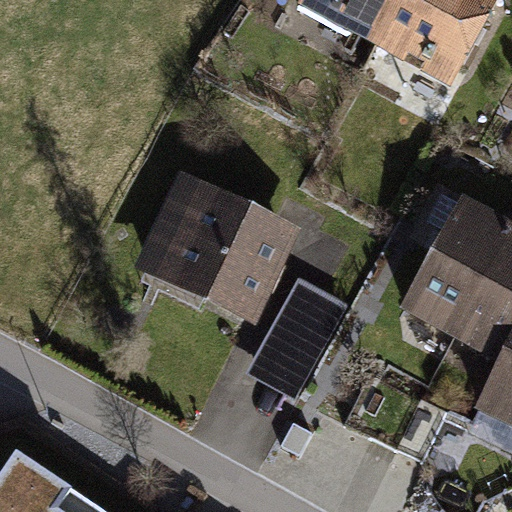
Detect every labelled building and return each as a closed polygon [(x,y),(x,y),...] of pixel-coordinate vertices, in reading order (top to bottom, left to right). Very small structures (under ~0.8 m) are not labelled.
[(406,0),(308,0),(302,12),(379,52),(406,0)] [(503,0),(406,0),(379,52),(455,92),(503,0)] [(297,234),(180,180),(136,274),(253,328),(297,234)] [(449,334),(508,227),(459,201),(401,308),(449,334)] [(511,229),(508,227),(449,334),(502,363),(511,344),(511,229)] [(346,303),(294,280),(250,380),(301,403),(346,303)] [(511,344),(502,363),(475,411),(511,431),(511,344)] [(82,511),(2,459),(0,461),(0,511),(82,511)]
